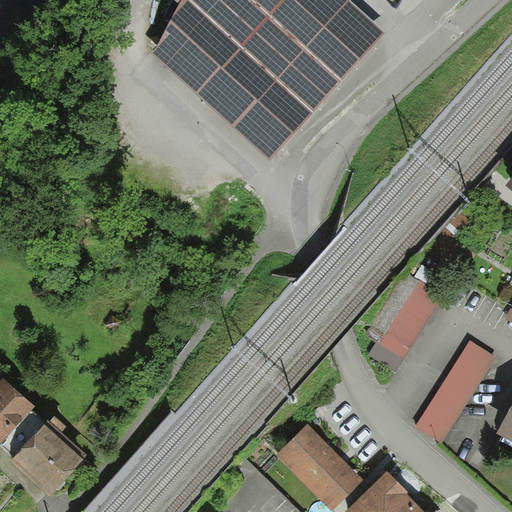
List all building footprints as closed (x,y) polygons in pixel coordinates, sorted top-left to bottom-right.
[(384,34),(347,0),(165,0),(174,8),(151,55),(266,161),(384,34)] [(444,295),(416,278),(370,353),(398,370),(444,295)] [(494,357),(468,341),(417,422),(443,438),(494,357)] [(29,407),(0,380),(0,443),(48,487),(73,460),(22,414),(29,407)] [(511,408),(500,432),(507,436),(504,442),(511,445),(511,408)] [(303,426),(272,457),(327,510),(358,479),(303,426)] [(421,511),(382,475),(347,511),(421,511)]
